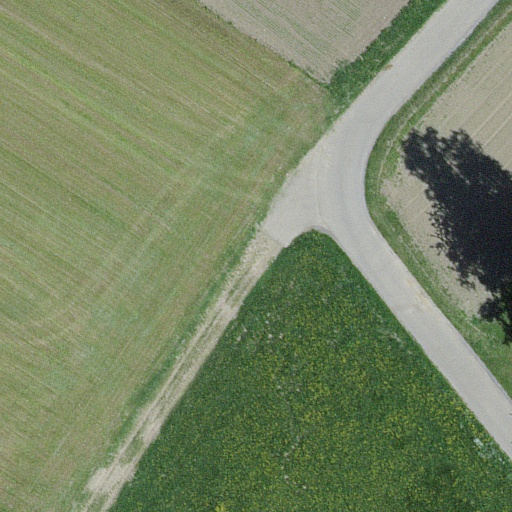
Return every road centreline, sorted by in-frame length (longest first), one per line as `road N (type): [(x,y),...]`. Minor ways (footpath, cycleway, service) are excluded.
road 1 (residential): [(470,0),(376,103),(343,192),(367,268),(511,438)]
road 2 (track): [(343,192),(275,256),(99,511)]
